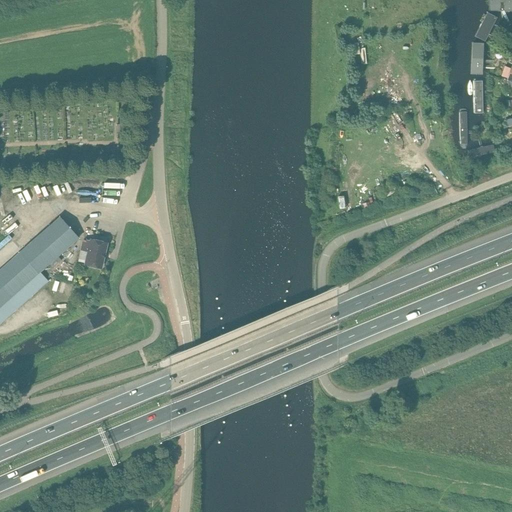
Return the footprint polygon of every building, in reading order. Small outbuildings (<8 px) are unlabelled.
[(511,0),(489,0),(490,11),(511,10),(511,0)] [(488,12),(476,36),(486,41),(498,18),(488,12)] [(483,75),(485,43),(471,42),(469,74),(483,75)] [(483,80),(473,80),(473,114),(483,114),(483,80)] [(458,112),(460,144),(462,149),(466,149),(468,144),(467,112),(465,109),(459,109),(458,112)] [(463,153),(465,161),(496,151),(494,143),(463,153)] [(0,324),(47,282),(39,273),(78,238),(59,217),(0,270),(0,324)] [(85,264),(101,268),(107,243),(91,240),(91,241),(84,240),(78,261),(86,263),(85,264)]
